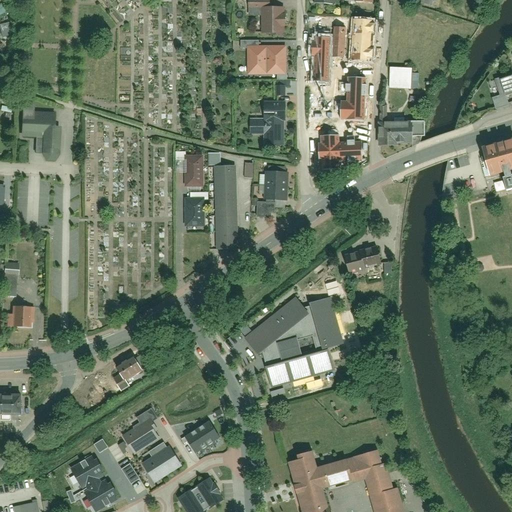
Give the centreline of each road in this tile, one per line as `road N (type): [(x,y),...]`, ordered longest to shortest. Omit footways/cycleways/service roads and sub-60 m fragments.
road 1 (residential): [(314,211),(303,161),(299,0)]
road 2 (residential): [(384,0),(377,176)]
road 3 (residential): [(179,305),(237,402),(239,457)]
road 4 (tertiary): [(314,211),(179,305)]
road 5 (residential): [(0,463),(67,384),(68,357)]
road 6 (residential): [(0,165),(62,167),(69,161),(70,106)]
road 7 (tertiary): [(179,305),(68,357)]
